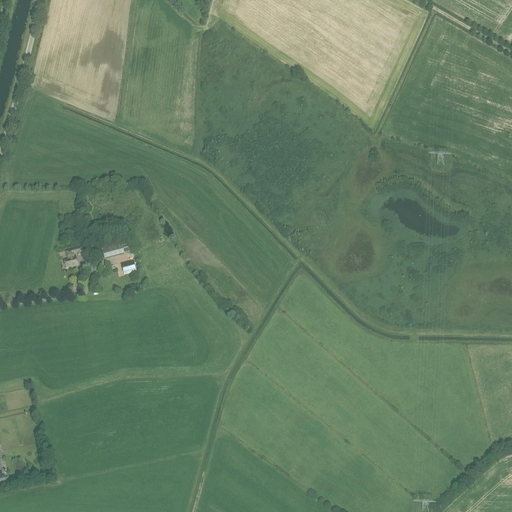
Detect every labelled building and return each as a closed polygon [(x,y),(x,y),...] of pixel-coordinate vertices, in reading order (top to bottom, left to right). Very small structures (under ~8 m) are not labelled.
[(94,242),(88,244),(91,255),(97,254),(94,242)] [(121,242),(102,246),(106,258),(124,253),(122,248),(121,242)] [(73,267),(78,266),(76,258),(74,258),(73,255),(76,254),(78,254),(79,255),(83,254),(81,248),(66,252),(68,260),(64,261),(66,269),(70,268),(71,268),(72,268),(73,267)] [(133,261),(121,264),(123,272),(135,269),(133,261)] [(104,285),(120,283),(119,277),(103,280),(104,285)]
